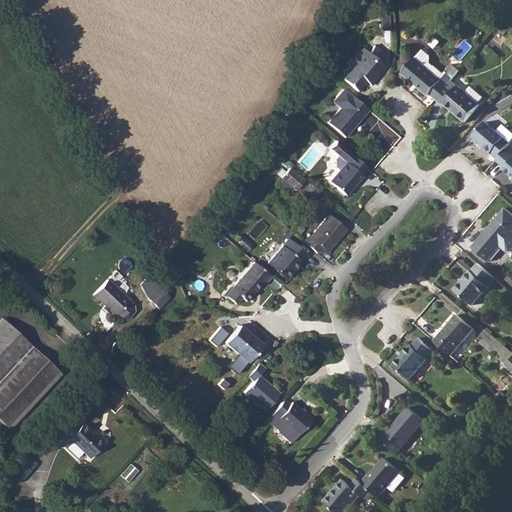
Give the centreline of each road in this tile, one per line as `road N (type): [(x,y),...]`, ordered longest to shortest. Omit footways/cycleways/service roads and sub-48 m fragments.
road 1 (residential): [(348,342),(452,228),(456,211),(429,190),(414,197),(337,284),(331,297),(338,325)]
road 2 (unclassified): [(263,511),(0,267)]
road 3 (residential): [(274,511),(360,410),(365,389),(348,342)]
